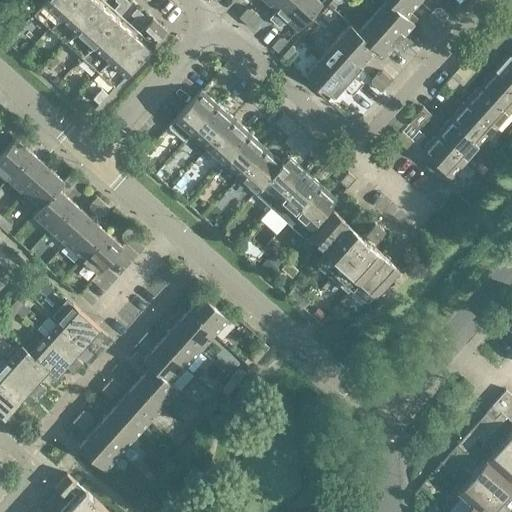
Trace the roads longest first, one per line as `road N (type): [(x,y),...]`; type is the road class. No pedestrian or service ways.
road 1 (residential): [(383,427),(91,158)]
road 2 (residential): [(488,0),(355,149),(215,26)]
road 3 (residential): [(91,158),(215,26)]
road 4 (residential): [(91,158),(0,73)]
